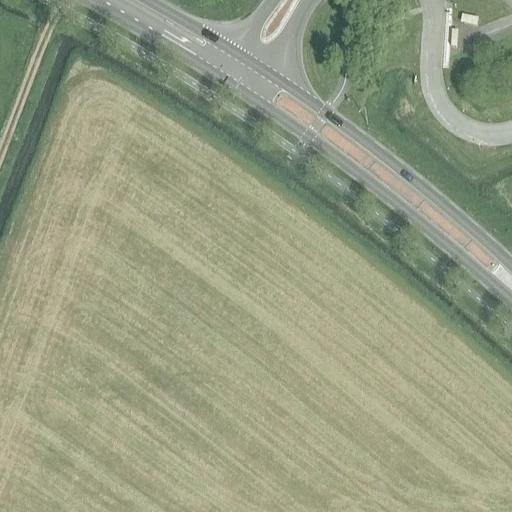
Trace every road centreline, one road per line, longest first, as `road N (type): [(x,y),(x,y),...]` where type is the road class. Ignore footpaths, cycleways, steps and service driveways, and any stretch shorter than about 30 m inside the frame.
road 1 (primary): [(230,85),(511,299)]
road 2 (primary): [(511,265),(410,178),(260,71)]
road 3 (primary): [(81,0),(230,85)]
